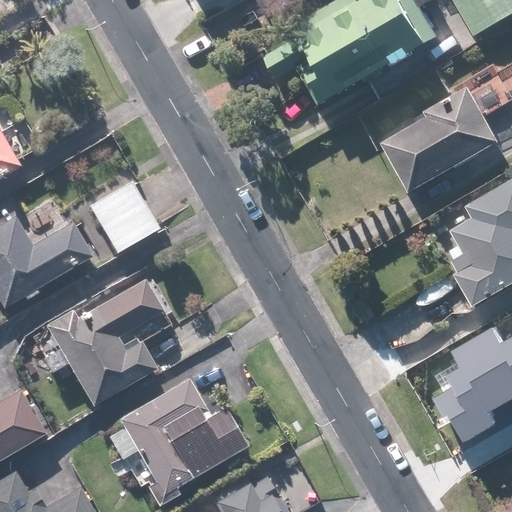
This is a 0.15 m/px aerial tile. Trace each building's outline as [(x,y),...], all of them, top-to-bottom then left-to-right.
[(291,74),(313,113),(436,45),(411,0),(332,0),(247,47),(268,86),(291,74)] [(511,12),(511,0),(449,0),(471,36),(511,12)] [(418,117),(421,123),(378,148),(404,195),(490,146),(466,103),(460,93),(418,117)] [(0,177),(26,162),(4,126),(0,128),(0,177)] [(140,178),(95,205),(122,251),(167,224),(140,178)] [(511,180),(460,209),(467,222),(444,235),(451,247),(442,252),(455,275),(447,280),(466,312),(486,301),(511,286),(511,180)] [(3,227),(0,222),(0,286),(12,306),(100,253),(79,217),(36,242),(20,216),(3,227)] [(166,365),(149,336),(176,321),(170,309),(147,269),(52,322),(33,333),(55,371),(74,361),(98,403),(166,365)] [(432,398),(459,444),(498,421),(493,413),(511,401),(511,345),(505,350),(493,329),(450,354),(461,371),(442,382),(447,389),(432,398)] [(187,490),(184,485),(239,452),(255,443),(232,404),(216,413),(194,376),(127,416),(163,478),(155,482),(167,502),(187,490)] [(0,460),(53,429),(29,387),(0,403),(0,460)] [(35,496),(20,469),(0,479),(0,511),(102,511),(72,457),(37,476),(45,491),(35,496)] [(225,495),(234,511),(297,511),(283,486),(268,494),(258,476),(225,495)]
